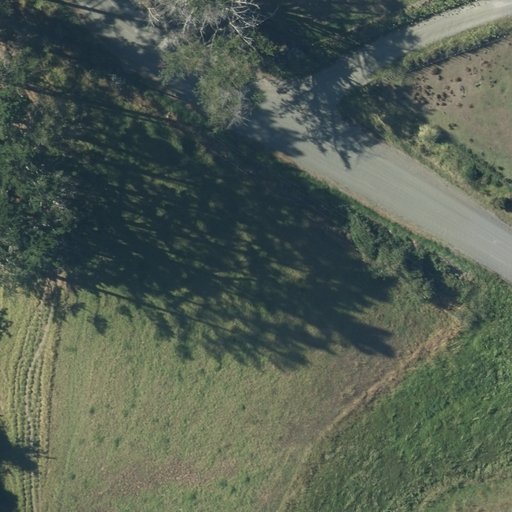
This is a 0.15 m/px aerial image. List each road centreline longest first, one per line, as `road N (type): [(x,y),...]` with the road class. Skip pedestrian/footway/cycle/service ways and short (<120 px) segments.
road 1 (unclassified): [(511,253),(142,43),(98,0)]
road 2 (unknown): [(270,115),(390,31),(466,0)]
